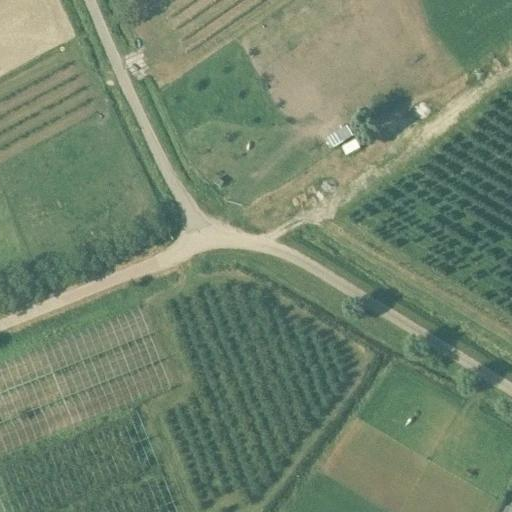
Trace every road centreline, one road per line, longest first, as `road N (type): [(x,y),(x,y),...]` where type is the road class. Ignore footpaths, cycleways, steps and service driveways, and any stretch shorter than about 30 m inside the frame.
road 1 (unclassified): [(511,386),(290,258),(251,244),(205,242)]
road 2 (unclassified): [(205,242),(93,0)]
road 3 (unclassified): [(0,331),(180,260),(205,242)]
